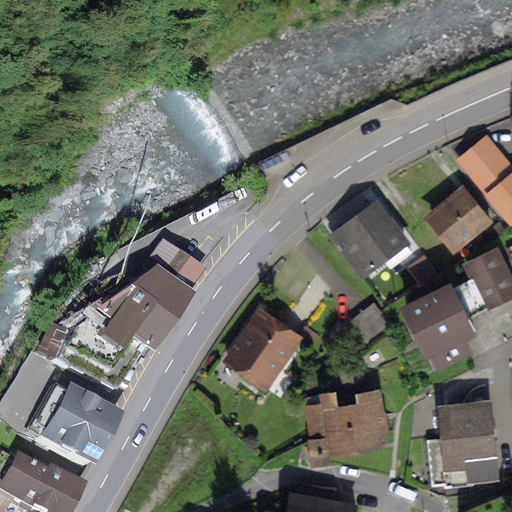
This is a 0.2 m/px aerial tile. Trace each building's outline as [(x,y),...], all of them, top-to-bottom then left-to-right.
[(511,224),(511,155),(493,133),(456,158),(511,224)] [(424,225),(447,257),(491,224),(468,193),(424,225)] [(372,204),(342,232),(387,280),(417,253),(372,204)] [(403,310),(432,369),(467,351),(460,335),(470,330),(464,319),(511,295),(511,286),(495,252),(468,266),(473,276),(403,310)] [(136,358),(167,302),(126,280),(95,335),(136,358)] [(231,366),(270,394),(305,344),(267,317),(231,366)] [(23,440),(86,475),(114,425),(52,390),(23,440)] [(330,435),(333,457),(388,449),(380,391),(305,402),(310,438),(330,435)] [(488,406),(444,410),(446,439),(429,440),(433,488),(472,484),(471,479),(494,478),(489,419),(488,406)] [(328,437),(309,439),(311,467),(331,466),(328,437)] [(0,499),(25,511),(68,511),(77,495),(9,461),(0,478),(0,499)] [(293,496),(289,511),(360,511),(361,510),(293,496)]
